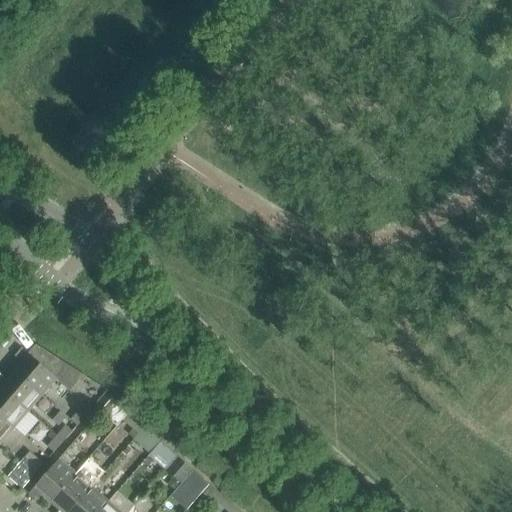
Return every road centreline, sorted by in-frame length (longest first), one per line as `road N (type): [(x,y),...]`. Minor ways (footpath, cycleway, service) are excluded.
road 1 (tertiary): [(348,511),(157,338)]
road 2 (tertiary): [(157,338),(88,240),(0,182)]
road 3 (tertiary): [(0,228),(69,296),(157,338)]
